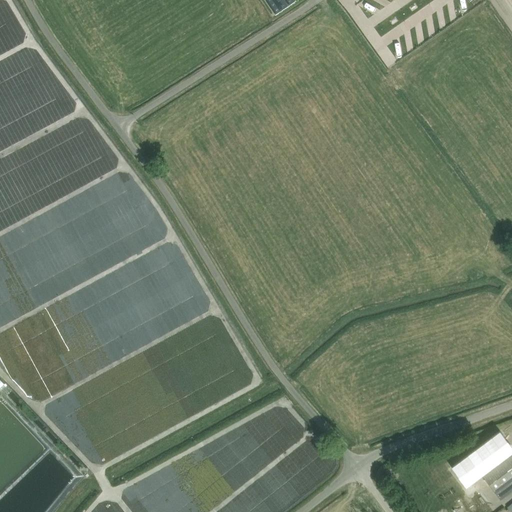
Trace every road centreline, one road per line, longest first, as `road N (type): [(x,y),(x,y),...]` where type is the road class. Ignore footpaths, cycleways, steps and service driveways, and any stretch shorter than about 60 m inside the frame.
road 1 (unclassified): [(356,467),(290,384),(29,0)]
road 2 (unclassified): [(356,467),(511,405)]
